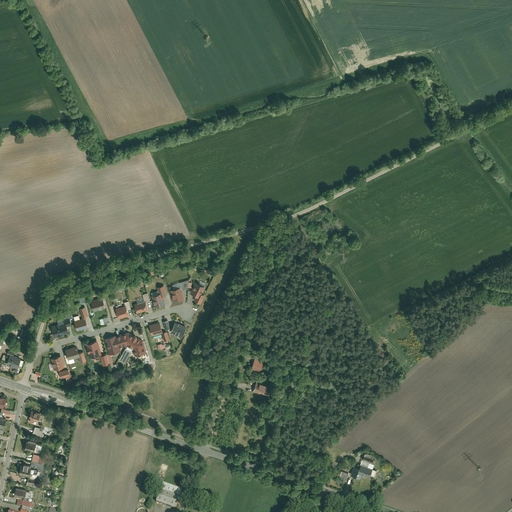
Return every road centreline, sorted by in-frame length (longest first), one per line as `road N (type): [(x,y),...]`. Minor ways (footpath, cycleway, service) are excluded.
road 1 (residential): [(36,349),(61,278),(283,220),(511,107)]
road 2 (tertiary): [(23,387),(383,511)]
road 3 (residential): [(36,349),(180,307),(189,311)]
